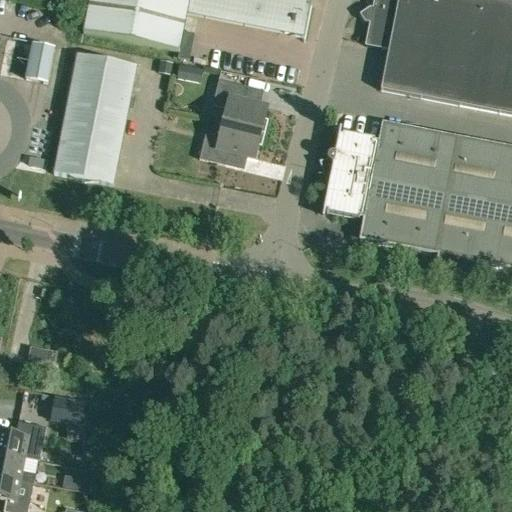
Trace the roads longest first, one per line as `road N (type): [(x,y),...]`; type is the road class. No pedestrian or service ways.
road 1 (residential): [(275,286),(337,0)]
road 2 (primary): [(275,286),(2,231)]
road 3 (primary): [(511,330),(275,286)]
